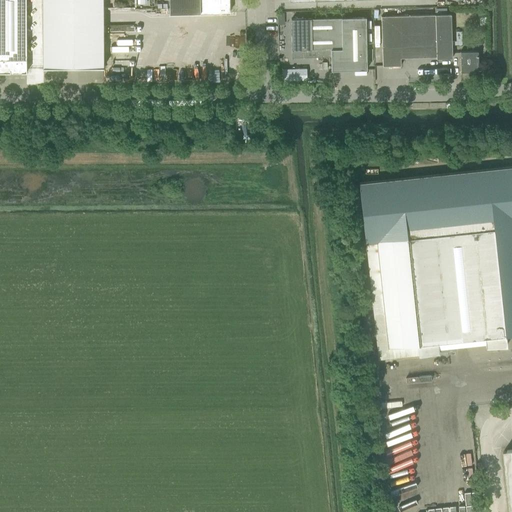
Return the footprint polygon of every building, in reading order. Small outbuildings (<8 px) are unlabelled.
[(0,0),(0,73),(26,73),(25,0),(0,0)] [(103,68),(103,58),(102,0),(41,0),(43,68),(103,68)] [(168,0),(169,14),(229,12),(228,0),(168,0)] [(451,45),(451,41),(451,14),(381,16),(382,66),(400,66),(400,48),(435,47),(436,59),(452,58),(451,45)] [(291,19),(291,58),(330,57),(331,71),(366,70),(365,17),(291,19)] [(456,41),(451,41),(451,45),(462,44),(461,31),(456,32),(456,41)] [(460,52),(460,72),(478,71),(477,51),(460,52)] [(511,334),(511,166),(359,183),(365,243),(378,359),(418,354),(418,355),(439,353),(438,348),(485,343),(485,348),(506,346),(505,335),(511,334)]
